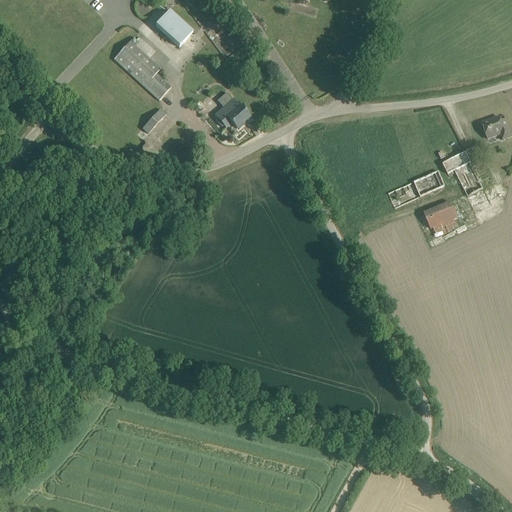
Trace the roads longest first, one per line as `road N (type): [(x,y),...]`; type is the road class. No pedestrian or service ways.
road 1 (unclassified): [(418,458),(95,370),(0,303)]
road 2 (unclassified): [(418,458),(426,411),(276,136)]
road 3 (unclassified): [(276,136),(208,170),(166,171),(102,155),(48,119)]
road 4 (unclassified): [(343,103),(421,103),(511,84)]
